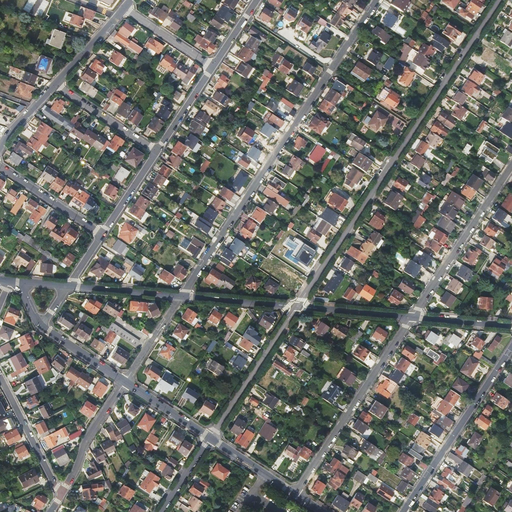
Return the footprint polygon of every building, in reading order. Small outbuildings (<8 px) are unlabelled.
[(225,0),(223,4),(231,9),(232,8),(235,3),(236,4),(238,0),(225,0)] [(235,3),(232,8),(234,9),(240,0),(239,0),(238,0),(236,4),(235,3)] [(394,1),(392,5),(403,12),(410,2),(410,1),(407,0),(393,0),(393,1),(394,1)] [(442,0),(442,1),(452,9),(455,4),(453,2),(454,1),(453,0),(442,0)] [(455,11),(470,21),(481,4),(475,0),(470,0),(469,2),(468,1),(466,5),(467,5),(464,10),(459,6),(455,11)] [(430,5),(429,8),(426,12),(428,13),(435,3),(433,1),(430,5)] [(461,1),(458,6),(459,6),(464,10),(467,5),(466,5),(461,1)] [(343,2),(336,13),(344,18),(348,12),(349,13),(353,8),(351,7),(343,2)] [(223,4),(216,15),(223,20),(226,22),(234,11),(233,11),(231,9),(223,4)] [(150,13),(158,18),(157,19),(158,20),(159,19),(163,21),(168,14),(163,11),(164,9),(160,7),(159,8),(155,5),(150,13)] [(259,17),(267,22),(273,14),(271,12),(273,10),(268,6),(266,9),(265,8),(259,17)] [(93,17),(95,12),(84,8),(83,12),(84,13),(82,18),(83,19),(85,19),(90,21),(92,16),(93,17)] [(283,17),(289,21),(292,20),(297,14),(288,8),(283,17)] [(171,22),(169,25),(177,30),(182,24),(182,22),(173,16),(175,13),(171,10),(166,17),(170,20),(172,21),(171,22)] [(424,11),(418,22),(421,24),(428,14),(426,12),(424,11)] [(385,16),(395,22),(397,18),(388,12),(385,16)] [(189,13),(185,18),(192,22),(196,18),(191,15),(189,13)] [(336,13),(329,23),(338,29),(341,23),(342,23),(345,19),(344,18),(336,13)] [(68,23),(80,28),(82,22),(83,19),(82,18),(79,17),(76,16),(72,14),(68,23)] [(209,21),(210,22),(209,23),(218,29),(223,20),(216,15),(215,15),(211,20),(210,19),(209,21)] [(382,21),(391,27),(395,22),(385,16),(382,21)] [(312,24),(302,18),(298,25),(301,27),(300,29),(305,33),(312,24)] [(399,25),(401,21),(398,19),(391,28),(403,36),(407,31),(399,25)] [(446,26),(457,33),(460,29),(449,22),(446,26)] [(122,26),(120,29),(118,32),(126,37),(127,38),(133,29),(126,23),(123,27),(122,26)] [(381,40),(385,43),(390,36),(385,33),(386,32),(377,26),(375,29),(374,29),(371,32),(381,39),(381,40)] [(446,26),(439,36),(450,43),(457,33),(446,26)] [(252,27),(249,32),(260,39),(261,38),(265,41),(268,37),(252,27)] [(53,29),(49,40),(62,45),(64,39),(62,39),(64,34),(53,29)] [(111,34),(139,53),(143,48),(140,47),(136,44),(131,40),(127,38),(126,37),(125,38),(118,33),(118,32),(115,30),(111,34)] [(207,30),(203,37),(211,43),(216,36),(207,30)] [(308,46),(317,52),(322,46),(323,47),(331,36),(323,31),(315,43),(312,41),(308,46)] [(511,34),(507,31),(500,42),(508,46),(511,39),(511,34)] [(199,45),(205,49),(205,50),(209,53),(214,45),(211,43),(203,37),(197,34),(193,40),(200,44),(199,45)] [(252,36),(245,47),(253,52),(260,41),(252,36)] [(450,43),(439,36),(432,47),(436,49),(441,52),(444,47),(446,48),(450,43)] [(156,52),(158,53),(163,46),(154,40),(153,40),(150,38),(144,46),(148,49),(146,51),(152,54),(154,54),(156,52)] [(488,44),(497,50),(498,48),(495,47),(498,42),(492,38),(488,44)] [(408,44),(407,45),(411,48),(415,42),(411,39),(408,44)] [(62,45),(49,40),(47,44),(60,49),(62,45)] [(402,53),(397,61),(399,62),(403,65),(407,59),(405,58),(411,48),(407,45),(406,47),(402,53)] [(420,54),(428,58),(432,52),(434,53),(436,49),(432,47),(430,45),(429,47),(426,45),(422,49),(420,48),(418,52),(420,54)] [(235,56),(242,61),(251,66),(253,64),(248,60),(253,52),(245,47),(240,55),(238,53),(237,52),(235,56)] [(489,49),(482,59),(489,64),(496,54),(489,49)] [(113,54),(109,60),(119,66),(125,57),(115,50),(113,54)] [(366,60),(375,65),(382,55),(373,50),(366,60)] [(284,57),(290,61),(292,58),(291,57),(293,54),(289,51),(284,57)] [(160,64),(171,71),(177,62),(166,54),(160,64)] [(428,58),(420,54),(413,64),(424,71),(427,67),(428,64),(431,60),(428,58)] [(40,56),(38,62),(48,66),(51,60),(40,56)] [(89,67),(101,74),(103,71),(102,70),(104,65),(95,60),(94,60),(93,62),(93,63),(92,62),(89,67)] [(279,69),(286,73),(292,64),(285,60),(279,69)] [(242,61),(235,71),(245,77),(252,67),(251,66),(242,61)] [(387,61),(384,67),(389,70),(392,65),(387,61)] [(48,66),(38,62),(35,69),(46,73),(48,66)] [(178,63),(172,72),(183,79),(189,69),(178,63)] [(189,69),(183,79),(182,79),(188,83),(199,67),(193,63),(189,69)] [(306,63),(302,69),(310,75),(314,68),(306,63)] [(351,72),(364,81),(370,71),(357,63),(351,72)] [(405,72),(399,81),(406,86),(408,86),(409,84),(408,82),(409,80),(411,81),(412,79),(411,77),(412,77),(411,76),(414,72),(403,65),(401,69),(405,72)] [(252,67),(245,77),(246,78),(253,68),(252,67)] [(82,77),(90,83),(96,74),(87,69),(82,77)] [(469,79),(479,85),(484,77),(474,70),(469,79)] [(31,84),(35,75),(24,71),(21,80),(31,84)] [(223,74),(214,88),(215,89),(217,90),(221,93),(230,79),(223,74)] [(266,76),(259,87),(263,89),(265,91),(267,89),(264,87),(270,79),(266,76)] [(138,78),(135,83),(142,87),(145,82),(143,81),(138,78)] [(287,90),(296,96),(303,85),(294,79),(287,90)] [(331,89),(340,95),(343,97),(346,94),(342,92),(347,84),(338,79),(331,89)] [(461,91),(468,96),(470,97),(473,93),(476,95),(479,89),(467,81),(461,91)] [(30,95),(36,88),(20,82),(17,88),(22,90),(18,94),(28,98),(31,95),(30,95)] [(80,89),(93,97),(98,90),(85,82),(80,89)] [(114,95),(111,99),(119,105),(122,101),(123,101),(124,99),(126,95),(116,88),(112,94),(114,95)] [(176,89),(172,95),(178,99),(182,93),(176,89)] [(331,89),(324,99),(334,105),(340,95),(331,89)] [(377,97),(385,102),(383,105),(390,110),(392,107),(393,107),(398,99),(394,96),(395,95),(388,90),(387,92),(383,89),(377,97)] [(217,90),(212,98),(221,104),(226,96),(221,93),(217,90)] [(459,90),(452,101),(456,103),(460,106),(468,96),(459,90)] [(280,101),(292,108),(294,105),(283,97),(282,99),(281,98),(279,100),(280,101)] [(51,109),(63,117),(64,116),(63,115),(67,109),(63,106),(65,103),(63,101),(63,100),(60,98),(58,100),(57,100),(56,101),(55,100),(53,103),(54,103),(51,109)] [(329,114),(334,106),(334,105),(324,99),(319,108),(329,114)] [(207,100),(201,110),(208,115),(209,115),(211,113),(212,113),(215,109),(214,108),(216,105),(207,100)] [(270,100),(266,107),(273,111),(274,112),(278,106),(270,100)] [(278,104),(290,111),(292,108),(280,101),(278,104)] [(123,102),(116,112),(118,113),(116,115),(119,117),(121,115),(126,118),(130,112),(128,110),(130,107),(123,102)] [(454,108),(450,115),(459,121),(466,110),(460,106),(456,103),(453,108),(454,108)] [(157,114),(166,119),(172,110),(164,105),(157,114)] [(51,109),(47,106),(44,111),(62,124),(66,118),(63,117),(51,109)] [(338,108),(334,106),(329,114),(331,115),(334,111),(335,112),(338,108)] [(508,108),(502,118),(511,125),(511,124),(511,110),(508,108)] [(126,118),(137,126),(143,116),(132,109),(130,112),(126,118)] [(201,110),(196,118),(197,118),(195,121),(204,127),(205,124),(203,122),(208,115),(201,110)] [(455,119),(446,113),(442,111),(437,119),(441,122),(440,123),(449,129),(455,119)] [(368,125),(376,130),(379,127),(381,128),(387,118),(377,112),(372,119),(368,117),(364,122),(368,125)] [(307,126),(323,136),(331,123),(317,113),(315,117),(313,115),(310,119),(311,120),(307,126)] [(71,122),(74,124),(76,122),(77,121),(80,115),(79,114),(77,117),(75,116),(71,122)] [(272,114),(266,122),(270,125),(273,121),(276,123),(274,127),(278,130),(284,122),(275,116),(272,114)] [(155,116),(148,127),(157,133),(164,122),(155,116)] [(70,122),(66,118),(62,124),(67,127),(70,122)] [(192,128),(190,130),(199,136),(204,127),(195,121),(194,120),(190,126),(192,128)] [(39,129),(35,134),(44,140),(46,136),(45,136),(51,127),(48,125),(45,124),(42,121),(38,128),(39,129)] [(436,121),(430,130),(438,136),(440,133),(445,136),(448,132),(443,128),(440,126),(440,124),(436,121)] [(482,121),(475,131),(479,134),(483,127),(485,128),(486,127),(487,126),(487,124),(482,121)] [(71,129),(70,130),(69,132),(80,139),(82,136),(86,130),(80,126),(80,125),(76,122),(74,124),(71,129)] [(240,137),(247,141),(254,131),(244,125),(240,132),(241,132),(239,135),(241,136),(240,137)] [(86,130),(82,136),(93,144),(98,135),(87,128),(86,130)] [(353,141),(351,143),(360,149),(364,142),(356,136),(356,135),(350,131),(349,133),(351,135),(349,138),(353,141)] [(427,138),(424,143),(430,147),(435,150),(442,140),(432,133),(428,139),(427,138)] [(30,138),(26,145),(35,151),(40,143),(41,144),(44,140),(35,134),(32,139),(30,138)] [(198,139),(190,134),(188,137),(188,136),(185,141),(183,144),(184,145),(186,146),(191,150),(198,139)] [(93,144),(92,145),(100,150),(107,140),(98,135),(93,144)] [(112,138),(107,146),(114,151),(119,143),(121,144),(123,141),(115,135),(113,139),(112,138)] [(292,146),(299,150),(305,140),(298,136),(292,146)] [(178,141),(171,151),(173,152),(179,157),(186,146),(184,145),(183,144),(178,141)] [(33,151),(19,142),(13,151),(20,154),(22,150),(30,155),(33,151)] [(422,144),(420,143),(414,152),(417,154),(425,159),(427,155),(425,153),(430,147),(424,143),(423,142),(422,144)] [(485,153),(483,152),(479,158),(486,162),(487,161),(491,164),(494,158),(495,158),(497,156),(495,155),(499,150),(486,142),(483,146),(486,147),(488,148),(485,153)] [(467,144),(462,152),(465,154),(470,147),(467,144)] [(318,145),(313,154),(310,158),(317,163),(326,150),(318,145)] [(352,148),(349,153),(355,157),(358,152),(352,148)] [(125,160),(135,167),(140,159),(139,158),(141,154),(132,149),(130,152),(128,154),(129,155),(125,160)] [(249,151),(247,155),(257,162),(260,158),(249,151)] [(8,159),(17,165),(22,158),(13,152),(8,159)] [(168,158),(165,163),(175,169),(182,159),(179,157),(173,152),(169,158),(168,158)] [(242,156),(239,161),(237,160),(237,161),(246,167),(248,162),(255,167),(258,163),(257,162),(247,155),(242,152),(241,154),(242,156)] [(359,152),(352,163),(365,171),(372,161),(359,152)] [(417,154),(411,164),(420,170),(426,160),(425,159),(417,154)] [(289,162),(287,166),(293,170),(294,170),(295,168),(297,170),(300,165),(299,164),(302,160),(293,155),(290,159),(292,160),(290,163),(289,162)] [(44,157),(40,162),(47,166),(50,161),(44,157)] [(207,160),(200,170),(203,172),(210,162),(207,160)] [(451,161),(444,172),(447,173),(454,163),(451,161)] [(163,164),(157,173),(158,173),(166,178),(166,179),(172,170),(163,164)] [(486,172),(482,177),(490,182),(495,175),(487,170),(488,170),(479,164),(477,168),(484,172),(484,171),(486,172)] [(286,165),(282,173),(289,177),(293,170),(287,166),(286,165)] [(43,172),(40,176),(51,183),(56,176),(58,173),(47,166),(43,172)] [(115,177),(121,181),(124,177),(125,177),(129,171),(121,167),(115,177)] [(354,183),(356,184),(363,174),(353,167),(346,177),(348,179),(345,183),(351,188),(354,183)] [(92,172),(101,178),(103,175),(92,168),(91,171),(89,174),(90,175),(92,172)] [(241,170),(231,186),(226,183),(223,186),(234,193),(237,190),(238,191),(249,175),(241,170)] [(158,173),(153,181),(160,186),(166,178),(158,173)] [(466,186),(475,192),(482,181),(478,178),(472,175),(465,185),(466,186)] [(51,183),(49,186),(58,191),(64,181),(56,176),(51,183)] [(419,184),(426,188),(432,179),(426,176),(424,180),(422,179),(419,184)] [(270,182),(266,187),(276,193),(280,187),(283,189),(286,184),(275,177),(271,183),(270,182)] [(394,186),(402,191),(408,183),(403,180),(403,181),(399,179),(394,186)] [(73,186),(67,182),(62,190),(66,193),(67,192),(73,196),(82,182),(78,180),(76,183),(76,182),(73,186)] [(104,193),(113,199),(119,189),(110,183),(104,193)] [(149,183),(142,194),(151,199),(158,188),(149,183)] [(439,186),(433,194),(436,196),(443,185),(440,184),(439,186)] [(218,193),(229,200),(234,193),(223,186),(218,193)] [(466,186),(461,194),(470,200),(475,192),(466,186)] [(284,199),(276,193),(266,187),(263,192),(286,206),(291,198),(286,195),(284,199)] [(6,194),(5,197),(13,202),(16,197),(15,196),(17,193),(10,188),(6,194)] [(82,191),(75,202),(82,207),(89,196),(82,191)] [(393,191),(384,204),(393,209),(394,210),(403,197),(401,196),(393,191)] [(452,191),(445,202),(457,210),(461,203),(463,204),(465,200),(452,191)] [(22,194),(10,212),(15,215),(27,197),(22,194)] [(330,204),(341,211),(347,201),(337,194),(330,204)] [(428,194),(423,202),(425,203),(422,207),(419,205),(418,207),(423,210),(425,207),(426,205),(432,197),(428,194)] [(432,197),(426,205),(429,207),(436,196),(433,194),(432,197)] [(501,208),(510,214),(511,210),(511,194),(510,194),(501,208)] [(306,198),(302,205),(301,205),(303,207),(311,196),(308,195),(306,198)] [(89,196),(82,207),(84,209),(85,208),(90,211),(89,212),(93,214),(94,214),(96,214),(99,209),(99,206),(98,206),(94,204),(95,203),(92,201),(94,199),(89,196)] [(140,196),(135,204),(141,208),(144,210),(149,201),(140,196)] [(226,202),(216,196),(209,207),(218,213),(219,213),(222,209),(221,209),(226,202)] [(30,199),(25,206),(32,211),(34,210),(37,204),(30,199)] [(269,199),(262,210),(266,212),(271,216),(278,205),(269,199)] [(445,202),(438,213),(444,217),(450,221),(457,210),(445,202)] [(133,214),(141,219),(146,211),(144,210),(141,208),(135,204),(134,203),(128,212),(133,214)] [(182,204),(175,215),(178,217),(185,206),(182,204)] [(32,211),(28,217),(36,222),(41,214),(42,215),(47,209),(39,205),(35,211),(34,210),(32,211)] [(209,207),(204,215),(212,221),(218,213),(209,207)] [(258,207),(251,218),(259,223),(266,212),(262,210),(258,207)] [(498,209),(492,219),(505,228),(511,218),(498,209)] [(3,214),(2,217),(8,221),(8,220),(9,220),(11,217),(9,215),(10,213),(6,210),(4,212),(3,212),(2,213),(3,214)] [(376,212),(369,223),(379,230),(382,225),(380,224),(384,218),(376,212)] [(320,218),(331,225),(333,226),(336,222),(323,213),(320,218)] [(50,215),(43,224),(52,230),(52,229),(58,220),(50,215)] [(420,215),(413,226),(417,229),(421,223),(420,222),(423,217),(420,215)] [(331,225),(320,218),(319,217),(317,216),(310,226),(311,227),(313,228),(321,234),(324,236),(331,225)] [(207,232),(212,225),(200,217),(195,224),(207,232)] [(444,217),(438,226),(450,233),(455,225),(450,222),(451,221),(450,221),(444,217)] [(240,231),(249,237),(254,229),(253,228),(256,224),(249,220),(246,224),(245,223),(240,231)] [(58,243),(61,239),(69,227),(70,225),(65,222),(59,233),(52,229),(52,230),(47,236),(58,243)] [(499,227),(493,224),(491,222),(489,224),(484,232),(487,234),(486,235),(489,237),(490,235),(492,237),(497,229),(497,228),(498,228),(499,227)] [(119,236),(129,243),(132,239),(131,238),(137,230),(140,232),(143,228),(136,223),(133,227),(126,223),(120,231),(121,232),(119,236)] [(78,233),(69,227),(61,239),(70,245),(78,233)] [(306,235),(311,239),(312,237),(317,240),(321,234),(313,228),(311,227),(306,235)] [(430,237),(433,239),(438,230),(435,228),(430,237)] [(438,230),(433,239),(433,240),(442,246),(448,237),(438,230)] [(382,236),(374,231),(367,242),(374,246),(379,249),(382,243),(379,241),(382,236)] [(81,232),(69,250),(73,252),(85,234),(81,232)] [(196,234),(186,249),(193,254),(192,256),(195,258),(207,241),(196,234)] [(25,235),(22,240),(27,243),(30,239),(25,235)] [(495,242),(485,236),(480,245),(486,249),(489,251),(495,242)] [(161,237),(153,248),(156,251),(164,239),(161,237)] [(30,239),(27,243),(38,251),(40,246),(34,242),(35,241),(30,238),(30,239)] [(245,244),(236,238),(228,250),(236,255),(237,255),(245,244)] [(118,239),(112,248),(121,254),(127,245),(118,239)] [(428,241),(425,246),(438,254),(443,246),(442,246),(433,240),(431,244),(428,241)] [(367,242),(366,241),(362,246),(361,246),(358,251),(360,252),(367,256),(370,258),(376,249),(373,247),(374,246),(367,242)] [(277,242),(272,250),(275,252),(280,243),(277,242)] [(241,251),(246,253),(249,247),(244,244),(241,251)] [(294,260),(306,268),(314,255),(302,247),(294,260)] [(357,257),(355,260),(362,264),(367,256),(360,252),(360,253),(351,247),(347,254),(353,258),(354,255),(357,257)] [(223,257),(220,261),(228,266),(236,255),(228,250),(226,248),(221,256),(223,257)] [(470,249),(463,260),(470,265),(478,254),(470,249)] [(19,250),(13,260),(19,264),(20,263),(25,266),(31,257),(19,250)] [(68,252),(62,261),(60,264),(65,267),(66,265),(68,266),(75,256),(68,252)] [(432,259),(423,253),(421,256),(419,256),(418,258),(419,260),(416,263),(421,266),(425,269),(432,259)] [(48,258),(59,265),(60,264),(62,261),(51,254),(48,258)] [(498,256),(490,268),(488,267),(487,269),(490,271),(489,273),(491,275),(493,273),(499,277),(501,274),(508,263),(498,256)] [(100,257),(91,271),(100,277),(103,271),(109,263),(100,257)] [(124,261),(132,266),(133,266),(134,263),(126,257),(124,261)] [(346,258),(340,267),(348,272),(354,263),(346,258)] [(40,271),(52,272),(53,264),(51,264),(51,260),(43,259),(42,263),(41,263),(40,271)] [(416,263),(411,260),(403,271),(413,278),(416,274),(415,273),(417,270),(418,270),(421,266),(416,263)] [(109,263),(103,271),(113,277),(115,274),(119,277),(124,271),(119,268),(118,269),(109,263)] [(178,263),(171,274),(174,276),(181,280),(187,270),(183,267),(183,266),(178,263)] [(212,269),(206,279),(215,285),(222,274),(225,269),(218,264),(214,270),(212,269)] [(461,269),(457,276),(465,281),(471,271),(462,265),(460,269),(461,269)] [(143,273),(133,266),(132,266),(128,273),(138,280),(143,273)] [(164,269),(159,277),(169,283),(174,276),(171,274),(164,269)] [(344,278),(335,272),(332,276),(333,277),(324,290),(328,293),(330,291),(333,294),(344,278)] [(235,282),(222,274),(215,285),(220,288),(222,284),(230,289),(235,282)] [(246,283),(255,289),(261,281),(251,275),(246,283)] [(282,284),(291,290),(297,280),(288,275),(282,284)] [(333,277),(332,276),(322,291),(328,294),(328,293),(324,290),(333,277)] [(398,287),(409,294),(415,286),(403,279),(398,287)] [(453,279),(447,289),(456,295),(462,284),(453,279)] [(265,287),(274,293),(279,286),(270,280),(265,287)] [(343,296),(350,300),(356,291),(359,293),(363,287),(359,284),(355,290),(349,287),(343,296)] [(359,293),(359,294),(369,301),(374,292),(365,285),(363,287),(359,293)] [(394,290),(387,300),(391,302),(391,301),(397,305),(403,295),(394,290)] [(446,292),(440,302),(449,308),(455,298),(446,292)] [(479,308),(492,309),(493,298),(480,297),(480,298),(479,298),(479,303),(480,303),(479,308)] [(84,307),(95,314),(102,303),(96,299),(94,302),(89,299),(84,307)] [(130,301),(129,309),(136,310),(146,311),(147,307),(154,304),(130,301)] [(102,309),(115,317),(116,315),(121,308),(113,303),(112,305),(107,302),(102,309)] [(147,307),(149,312),(150,316),(154,315),(157,317),(157,318),(159,320),(162,315),(158,313),(154,304),(147,307)] [(9,308),(4,321),(12,325),(14,325),(15,321),(17,322),(21,314),(19,313),(19,312),(9,308)] [(188,309),(181,318),(190,324),(196,315),(188,309)] [(208,318),(216,324),(221,316),(214,310),(208,318)] [(229,311),(223,319),(233,326),(239,318),(229,311)] [(246,312),(242,319),(247,322),(250,317),(249,316),(246,312)] [(63,313),(58,321),(69,329),(74,321),(63,313)] [(91,331),(81,325),(87,315),(84,313),(81,317),(77,322),(72,331),(85,339),(91,331)] [(258,323),(267,329),(273,319),(268,316),(268,317),(267,316),(264,315),(263,316),(263,315),(258,323)] [(110,330),(121,337),(135,347),(139,341),(111,322),(107,328),(110,330)] [(246,329),(254,338),(258,335),(248,322),(243,325),(244,326),(242,328),(244,330),(246,329)] [(179,324),(173,333),(182,339),(182,338),(185,334),(188,330),(179,324)] [(318,331),(316,334),(321,338),(323,334),(327,336),(330,332),(331,331),(324,326),(322,325),(320,324),(316,330),(318,331)] [(330,332),(342,340),(349,330),(345,327),(344,329),(335,324),(331,331),(330,332)] [(121,337),(110,330),(107,328),(102,325),(100,328),(108,333),(104,339),(115,346),(121,337)] [(0,331),(0,335),(10,340),(13,330),(2,326),(0,331)] [(372,336),(381,342),(386,333),(378,327),(372,336)] [(235,328),(233,332),(241,337),(242,335),(237,332),(238,330),(235,328)] [(356,329),(350,339),(357,343),(363,334),(356,329)] [(229,330),(223,340),(226,342),(232,333),(229,330)] [(430,332),(425,340),(433,345),(439,337),(430,332)] [(446,338),(443,342),(447,345),(449,342),(456,347),(461,340),(452,334),(452,335),(449,333),(446,338)] [(20,338),(25,346),(31,343),(31,341),(30,337),(29,338),(27,334),(20,338)] [(439,337),(433,345),(432,347),(436,350),(437,350),(443,342),(446,338),(441,335),(439,337)] [(468,342),(480,350),(485,343),(476,337),(476,338),(473,336),(468,342)] [(497,336),(491,345),(489,344),(488,345),(490,347),(489,348),(493,351),(501,339),(497,336)] [(90,345),(100,352),(104,345),(98,341),(94,338),(90,345)] [(293,338),(289,344),(294,348),(295,347),(299,350),(305,342),(300,339),(299,341),(293,338)] [(211,352),(217,341),(213,339),(207,349),(211,352)] [(226,345),(230,348),(234,343),(229,340),(226,345)] [(1,346),(3,351),(11,347),(9,342),(1,346)] [(160,353),(168,358),(175,349),(166,343),(160,353)] [(359,345),(353,355),(363,362),(369,352),(359,345)] [(292,356),(293,354),(290,352),(292,349),(287,346),(282,354),(286,357),(285,359),(289,362),(293,356),(292,356)] [(111,356),(123,364),(129,355),(118,347),(111,356)] [(326,347),(322,354),(326,357),(329,352),(330,350),(326,347)] [(414,352),(406,347),(402,354),(409,359),(408,360),(411,361),(415,355),(413,354),(414,352)] [(426,355),(437,361),(435,364),(440,367),(442,363),(446,357),(442,354),(439,357),(438,356),(438,355),(429,349),(426,355)] [(8,358),(14,371),(16,370),(26,365),(19,352),(8,358)] [(326,357),(332,360),(335,356),(329,352),(326,357)] [(232,364),(240,369),(247,359),(239,354),(232,364)] [(51,368),(55,378),(66,362),(63,360),(63,361),(62,362),(55,355),(54,356),(55,357),(50,363),(51,364),(51,365),(53,366),(51,368)] [(38,359),(43,369),(40,370),(42,373),(51,368),(45,356),(38,359)] [(460,372),(469,377),(478,363),(469,357),(460,372)] [(479,360),(492,369),(494,365),(481,357),(479,360)] [(405,360),(402,358),(397,365),(396,364),(393,367),(396,369),(403,373),(410,363),(405,360)] [(213,361),(207,369),(218,376),(220,373),(219,372),(222,367),(213,361)] [(283,366),(275,361),(272,365),(280,370),(289,377),(292,373),(286,369),(286,368),(283,366)] [(143,372),(155,380),(161,371),(150,364),(148,368),(146,366),(143,372)] [(65,375),(75,382),(80,374),(70,368),(65,375)] [(345,369),(339,379),(349,386),(356,376),(345,369)] [(390,375),(387,379),(392,382),(396,384),(403,374),(403,373),(396,369),(391,376),(390,375)] [(511,373),(510,372),(503,382),(511,388),(511,373)] [(80,374),(75,382),(86,390),(93,380),(81,373),(80,374)] [(172,377),(164,373),(157,384),(160,386),(159,388),(165,392),(170,385),(175,388),(177,384),(170,379),(172,377)] [(381,384),(376,391),(387,398),(396,384),(392,382),(381,374),(378,380),(382,382),(383,381),(385,381),(382,385),(381,384)] [(25,382),(31,395),(43,389),(36,376),(25,382)] [(63,382),(62,384),(67,387),(66,389),(66,390),(69,391),(74,383),(73,383),(69,380),(64,377),(62,381),(63,382)] [(452,387),(462,394),(468,385),(458,378),(452,387)] [(332,383),(329,388),(340,395),(343,391),(332,383)] [(97,384),(91,394),(99,399),(105,389),(97,384)] [(490,390),(496,393),(501,397),(503,394),(492,386),(490,390)] [(188,400),(192,402),(197,394),(186,387),(181,395),(185,398),(185,397),(188,399),(188,400)] [(340,396),(340,395),(329,388),(325,395),(323,394),(321,397),(331,404),(333,401),(334,402),(337,397),(336,397),(338,395),(340,396)] [(451,390),(443,401),(452,406),(452,407),(460,396),(451,390)] [(267,398),(263,404),(272,410),(279,400),(268,393),(265,396),(267,398)] [(491,399),(495,401),(494,403),(502,409),(507,401),(501,397),(496,393),(491,399)] [(29,408),(37,404),(34,396),(26,399),(28,402),(26,403),(26,404),(26,405),(27,407),(28,407),(29,408)] [(248,402),(255,407),(258,402),(251,397),(248,402)] [(204,400),(197,410),(201,412),(202,411),(208,415),(214,407),(204,400)] [(443,400),(436,411),(442,415),(445,417),(452,406),(443,401),(443,400)] [(86,401),(80,411),(89,416),(95,407),(86,401)] [(375,401),(368,412),(379,419),(387,408),(375,401)] [(38,408),(44,419),(52,415),(46,403),(38,408)] [(132,404),(128,411),(134,416),(139,409),(132,404)] [(481,413),(487,417),(487,415),(486,415),(490,408),(486,405),(481,413)] [(432,412),(440,418),(442,415),(436,411),(433,409),(432,412)] [(363,412),(357,420),(365,425),(371,417),(368,415),(369,414),(367,413),(366,414),(363,412)] [(410,412),(404,420),(406,421),(408,422),(408,421),(408,420),(412,413),(410,412)] [(146,413),(139,425),(148,431),(156,419),(146,413)] [(408,422),(413,425),(418,417),(413,414),(408,422)] [(477,419),(474,423),(479,426),(478,427),(483,430),(488,423),(490,424),(492,421),(485,416),(484,418),(479,415),(477,419)] [(8,416),(0,419),(0,430),(6,428),(7,429),(14,426),(9,417),(8,416)] [(398,416),(394,422),(400,426),(404,420),(398,416)] [(438,420),(435,425),(442,431),(446,425),(448,426),(451,421),(445,417),(441,422),(438,420)] [(118,430),(120,434),(131,428),(125,419),(115,425),(118,430)] [(238,419),(230,430),(238,436),(240,434),(246,424),(238,419)] [(35,425),(41,438),(43,437),(50,434),(43,420),(40,421),(41,422),(35,425)] [(357,420),(352,428),(362,435),(367,426),(365,425),(357,420)] [(265,423),(258,433),(269,441),(277,429),(273,427),(272,426),(271,427),(265,423)] [(43,437),(45,440),(46,440),(47,443),(49,447),(56,443),(54,439),(57,438),(55,435),(61,433),(63,437),(68,434),(64,426),(50,434),(43,437)] [(105,429),(110,438),(109,438),(110,440),(112,443),(117,440),(113,433),(109,426),(105,429)] [(146,443),(144,448),(150,452),(155,443),(158,438),(153,435),(156,430),(154,428),(149,435),(147,438),(144,442),(146,443)] [(15,429),(4,435),(9,444),(20,438),(15,429)] [(80,430),(68,437),(70,440),(82,434),(80,430)] [(118,430),(113,433),(117,440),(122,437),(120,434),(118,430)] [(174,430),(168,440),(177,447),(184,437),(174,430)] [(427,443),(431,438),(421,431),(414,442),(415,442),(425,449),(429,444),(427,443)] [(467,444),(474,449),(482,437),(474,432),(467,444)] [(238,436),(235,441),(245,448),(250,439),(249,437),(248,439),(240,434),(238,436)] [(100,445),(102,449),(105,455),(115,450),(112,443),(110,440),(100,445)] [(185,440),(178,451),(185,455),(192,445),(185,440)] [(365,440),(360,448),(370,455),(375,447),(365,440)] [(425,449),(415,442),(410,449),(407,453),(420,461),(422,457),(421,456),(425,449)] [(52,449),(59,465),(69,460),(63,448),(64,447),(63,444),(52,449)] [(347,444),(342,452),(353,459),(358,451),(347,444)] [(460,444),(455,452),(462,457),(467,449),(460,444)] [(28,454),(23,445),(14,449),(16,453),(15,454),(16,457),(18,456),(19,458),(28,454)] [(284,453),(291,457),(294,458),(297,453),(295,451),(288,446),(284,453)] [(301,448),(297,453),(294,458),(292,461),(294,463),(299,456),(306,460),(309,456),(308,455),(311,451),(304,446),(302,449),(301,448)] [(92,453),(96,462),(97,463),(103,460),(106,458),(105,455),(102,449),(92,453)] [(376,456),(379,457),(382,451),(380,450),(378,453),(375,451),(372,457),(375,458),(376,456)] [(470,466),(449,452),(447,455),(461,464),(456,471),(464,476),(466,477),(466,478),(473,468),(472,467),(470,466)] [(402,453),(397,462),(403,466),(407,468),(413,460),(402,453)] [(334,458),(329,465),(326,463),(323,468),(332,474),(335,470),(340,462),(334,458)] [(93,471),(86,474),(90,481),(98,477),(100,481),(104,479),(97,463),(96,462),(90,465),(93,471)] [(159,469),(163,472),(161,474),(169,479),(172,475),(171,475),(174,470),(167,466),(168,465),(166,464),(163,462),(159,469)] [(216,463),(210,471),(214,473),(219,465),(216,463)] [(219,465),(214,473),(222,479),(228,470),(219,465)] [(341,465),(328,484),(331,486),(333,483),(338,487),(341,481),(342,482),(344,479),(343,479),(348,471),(341,465)] [(447,465),(441,475),(447,479),(448,477),(453,469),(447,465)] [(398,474),(410,481),(415,473),(407,468),(403,466),(398,474)] [(372,468),(369,473),(374,477),(378,472),(372,468)] [(33,470),(19,477),(24,487),(38,480),(33,470)] [(150,472),(140,487),(149,493),(154,486),(156,487),(159,482),(157,481),(159,478),(150,472)] [(355,472),(352,478),(359,483),(362,477),(355,472)] [(366,477),(375,483),(378,479),(374,477),(369,473),(368,475),(366,477)] [(482,474),(476,484),(479,487),(486,477),(482,474)] [(447,486),(446,488),(450,490),(450,489),(452,491),(455,486),(439,475),(436,479),(438,481),(437,483),(441,485),(442,483),(447,486)] [(201,479),(198,484),(207,491),(211,485),(201,479)] [(428,484),(435,488),(439,490),(441,488),(438,486),(439,486),(431,480),(428,484)] [(396,489),(401,493),(407,484),(402,481),(396,489)] [(203,489),(194,483),(189,490),(198,496),(203,489)] [(85,485),(81,485),(81,488),(85,487),(86,492),(82,492),(83,500),(95,498),(94,491),(102,489),(101,485),(97,485),(96,484),(85,486),(85,485)] [(124,485),(118,494),(128,500),(134,491),(124,485)] [(376,493),(386,500),(388,501),(393,493),(381,485),(376,493)] [(428,498),(428,499),(437,504),(444,494),(439,490),(435,488),(428,498)] [(483,501),(490,505),(494,500),(495,501),(499,493),(491,488),(483,501)] [(337,495),(332,504),(344,511),(349,503),(351,498),(343,493),(340,497),(337,495)] [(356,493),(349,503),(357,508),(364,498),(356,493)] [(190,500),(186,507),(190,509),(193,511),(200,500),(191,495),(189,499),(190,500)] [(35,497),(32,502),(35,504),(33,508),(38,511),(45,499),(40,496),(39,498),(37,496),(35,497)] [(98,506),(97,508),(102,511),(105,507),(103,506),(107,500),(103,498),(98,506)] [(422,508),(428,511),(435,511),(439,506),(437,504),(428,499),(422,508)] [(503,510),(506,511),(508,511),(511,506),(511,501),(509,500),(505,506),(504,506),(503,507),(504,508),(503,510)] [(137,501),(135,504),(144,510),(146,511),(149,508),(137,501)] [(367,503),(360,511),(372,511),(375,509),(367,503)]
